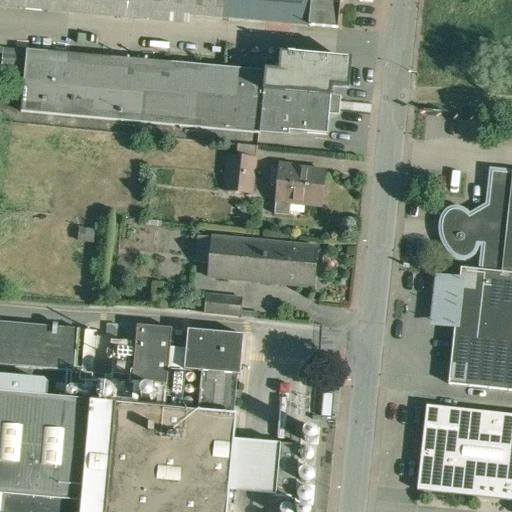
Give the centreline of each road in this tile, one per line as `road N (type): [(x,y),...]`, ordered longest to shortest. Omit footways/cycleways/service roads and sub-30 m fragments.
road 1 (unclassified): [(398,0),(349,511)]
road 2 (unknown): [(365,343),(1,321)]
